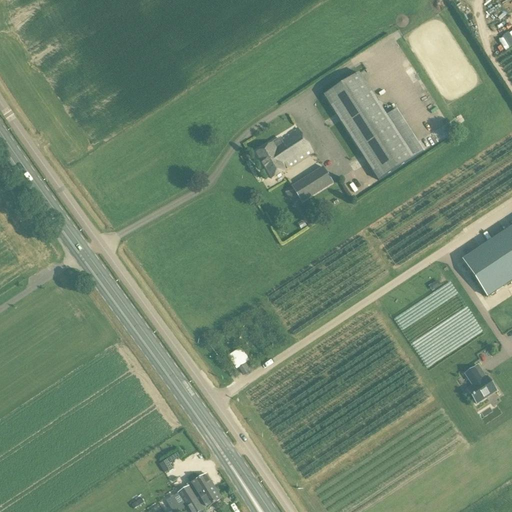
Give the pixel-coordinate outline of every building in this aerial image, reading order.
[(511,32),(499,40),(506,51),(511,47),(511,32)] [(357,73),(323,96),(378,180),(422,151),(395,109),(385,115),(357,73)] [(298,129),(282,139),(281,138),(255,154),(271,180),(286,171),(284,168),(312,152),(298,129)] [(332,184),(322,168),(291,187),(302,204),(332,184)] [(511,233),(465,265),(488,299),(511,282),(511,233)] [(238,369),(251,360),(242,347),(229,356),(238,369)] [(471,380),(475,385),(467,391),(476,405),(488,397),(486,395),(494,389),(487,377),(485,378),(478,366),(465,375),(469,381),(471,380)] [(203,487),(211,482),(208,476),(179,494),(181,497),(171,504),(176,511),(180,511),(201,498),(202,500),(209,496),(203,487)] [(187,507),(189,510),(185,511),(200,511),(222,499),(211,482),(203,487),(209,496),(202,500),(201,498),(180,511),(187,507)]
